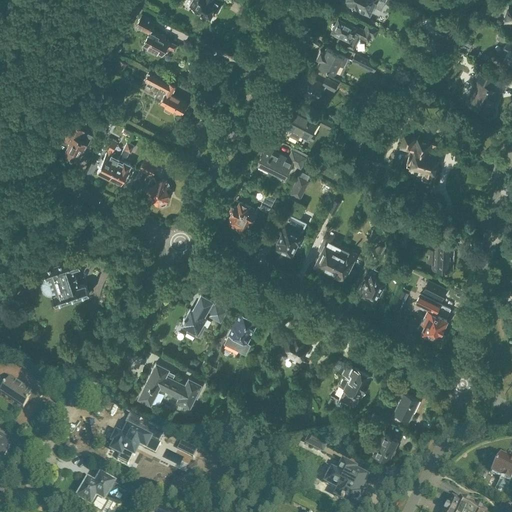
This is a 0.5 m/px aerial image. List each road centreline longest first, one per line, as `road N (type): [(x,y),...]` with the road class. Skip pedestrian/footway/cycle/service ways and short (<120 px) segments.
road 1 (residential): [(462,386),(180,243)]
road 2 (residential): [(16,511),(44,453),(158,289),(180,243)]
road 3 (residential): [(180,243),(232,134),(263,0)]
road 4 (residential): [(462,386),(478,332),(493,203),(511,147)]
road 5 (residential): [(0,150),(180,243)]
road 6 (residential): [(409,511),(444,450),(462,386)]
